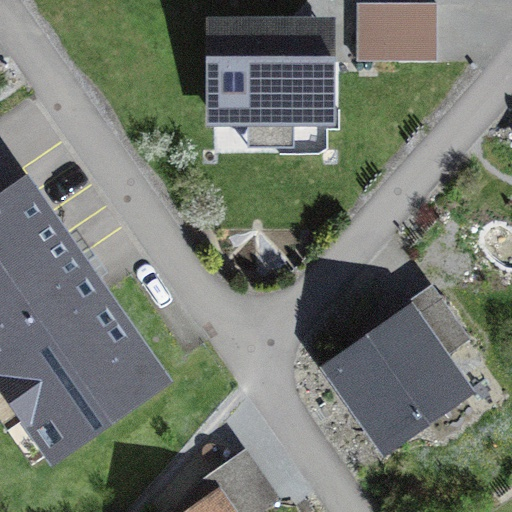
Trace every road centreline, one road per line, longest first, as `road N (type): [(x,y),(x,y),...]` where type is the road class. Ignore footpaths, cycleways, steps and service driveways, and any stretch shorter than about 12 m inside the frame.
road 1 (residential): [(4,0),(263,377)]
road 2 (residential): [(263,377),(511,74)]
road 3 (residential): [(263,377),(354,511)]
